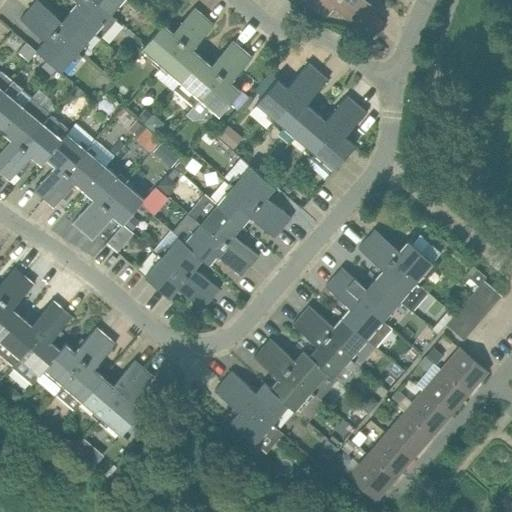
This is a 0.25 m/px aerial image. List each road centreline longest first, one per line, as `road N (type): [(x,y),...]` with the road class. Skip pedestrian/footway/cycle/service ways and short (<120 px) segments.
road 1 (residential): [(381,160),(227,338),(199,348),(169,339),(0,212)]
road 2 (residential): [(233,0),(262,25),(330,39),(392,86)]
road 3 (residential): [(511,273),(381,160)]
road 4 (residential): [(386,503),(493,381)]
